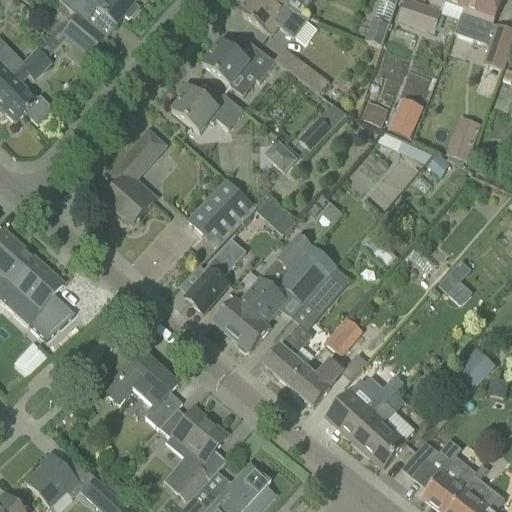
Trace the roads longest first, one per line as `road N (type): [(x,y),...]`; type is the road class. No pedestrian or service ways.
road 1 (unclassified): [(359,492),(23,204)]
road 2 (unclassified): [(23,204),(193,0)]
